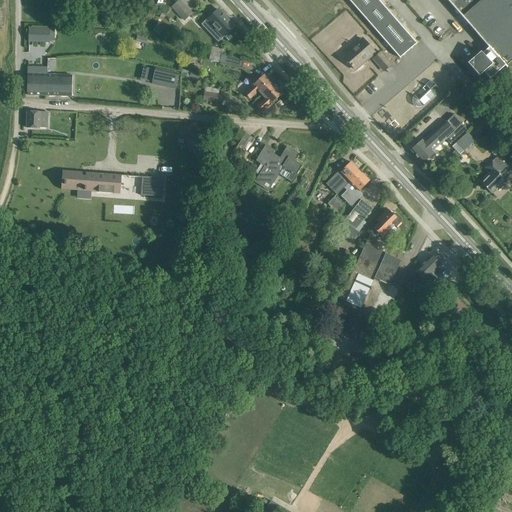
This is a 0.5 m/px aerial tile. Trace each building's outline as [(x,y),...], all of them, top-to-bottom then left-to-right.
[(184,20),(190,14),(192,13),(179,0),(172,7),(184,20)] [(374,29),(400,57),(416,43),(390,14),(390,15),(380,3),(377,0),(349,0),(365,17),(367,14),(377,25),(374,29)] [(511,0),(447,0),(489,48),(482,54),(481,52),(471,60),(471,67),(479,76),(484,72),(490,79),(511,59),(511,0)] [(218,9),(208,19),(207,19),(217,30),(211,35),(216,42),(234,26),(218,9)] [(29,42),(50,42),(50,29),(29,28),(29,42)] [(343,56),(355,70),(375,52),(363,39),(343,56)] [(209,59),(224,63),(226,57),(222,56),(223,54),(217,53),(211,51),(209,59)] [(380,53),(374,59),(384,71),(391,65),(380,53)] [(151,84),(176,90),(179,73),(155,68),(151,84)] [(201,73),(191,70),(189,77),(199,80),(201,73)] [(28,74),(27,95),(71,96),(72,75),(50,75),(28,74)] [(265,74),(244,93),(250,99),(258,91),(262,95),(273,84),(265,74)] [(425,84),(426,85),(415,96),(414,95),(413,95),(414,96),(413,98),(412,101),(412,103),(414,105),(416,107),(418,107),(421,107),(423,106),(424,106),(426,104),(425,104),(436,93),(437,94),(437,93),(439,91),(439,89),(435,85),(436,85),(435,84),(435,85),(432,81),(429,81),(426,84),(425,84)] [(271,104),(283,94),(273,84),(262,95),(265,98),(253,110),(258,115),(262,112),(270,104),(271,104)] [(204,92),(203,100),(217,102),(218,94),(204,92)] [(27,112),(26,128),(41,128),(41,123),(47,123),(48,112),(27,112)] [(423,139),(411,150),(422,163),(429,157),(431,159),(436,155),(434,153),(435,152),(434,150),(446,139),(450,144),(459,136),(466,129),(453,114),(424,141),(423,139)] [(86,146),(99,141),(96,133),(83,138),(86,146)] [(128,152),(141,141),(135,133),(121,144),(128,152)] [(246,133),(235,150),(239,154),(251,136),(246,133)] [(475,141),(467,133),(456,143),(463,151),(475,141)] [(259,175),(255,183),(261,187),(266,179),(274,183),(279,174),(283,168),(295,176),(296,176),(302,165),(293,159),(296,153),(287,148),(279,160),(270,154),(273,150),(266,146),(256,161),(261,164),(265,166),(259,175)] [(511,176),(511,172),(497,157),(486,168),(490,171),(486,175),(488,177),(482,184),(490,193),(504,179),(507,181),(511,176)] [(343,188),(344,188),(360,172),(351,162),(340,173),(341,174),(332,183),(339,189),(347,180),(349,182),(343,188)] [(68,171),(67,190),(74,190),(74,189),(88,190),(88,192),(103,193),(103,188),(106,188),(106,193),(122,194),(123,175),(109,174),(109,176),(92,175),(92,173),(68,171)] [(346,191),(344,194),(341,196),(351,206),(363,194),(360,190),(369,181),(360,172),(344,188),(346,191)] [(139,186),(140,176),(124,175),(124,182),(127,183),(127,187),(134,187),(134,185),(139,186)] [(162,179),(164,179),(164,178),(144,177),(143,187),(145,187),(144,196),(162,197),(162,196),(161,196),(162,179)] [(340,215),(344,205),(335,196),(329,203),(340,215)] [(338,229),(350,237),(372,209),(361,200),(338,229)] [(16,202),(15,215),(31,216),(32,203),(16,202)] [(334,217),(336,214),(329,207),(326,210),(334,217)] [(379,222),(373,228),(377,233),(381,231),(384,235),(394,225),(396,227),(401,222),(401,220),(400,218),(396,214),(394,216),(388,209),(377,220),(379,222)] [(354,271),(339,304),(328,328),(348,337),(354,324),(367,329),(371,321),(358,315),(361,310),(375,279),(390,285),(401,261),(395,259),(398,251),(368,238),(364,247),(366,248),(355,272),(354,271)] [(416,272),(411,269),(408,277),(418,287),(424,281),(429,285),(436,278),(431,274),(441,264),(432,255),(416,272)] [(393,369),(400,373),(403,374),(414,354),(405,349),(393,369)]
